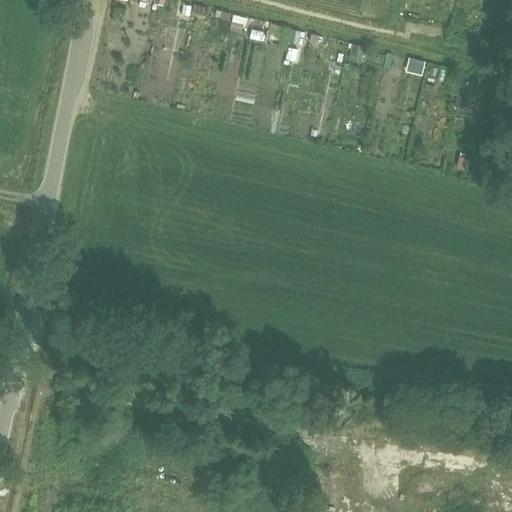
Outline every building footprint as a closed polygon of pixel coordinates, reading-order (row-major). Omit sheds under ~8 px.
[(203,15),(205,7),(195,5),(193,13),(203,15)] [(222,11),(221,16),(220,17),(229,19),(230,13),(222,11)] [(289,41),(297,43),(300,32),(291,30),(289,41)] [(309,41),(316,43),(318,36),(311,34),(309,41)] [(349,56),(361,59),(364,47),(352,44),(349,56)] [(420,69),(422,61),(411,58),(409,66),(420,69)]
